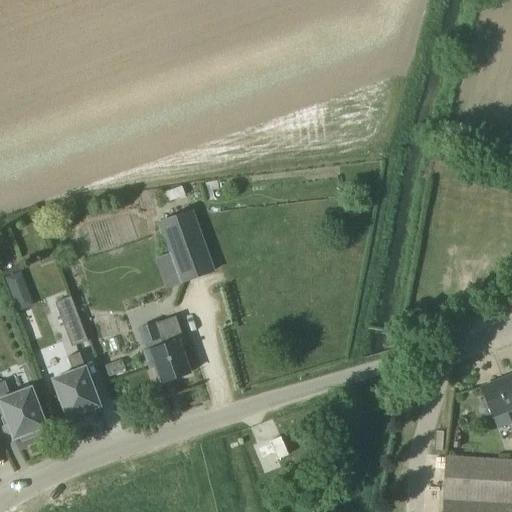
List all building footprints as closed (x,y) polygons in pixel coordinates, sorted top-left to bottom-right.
[(214,272),(192,209),(157,221),(169,253),(180,284),(214,272)] [(5,277),(12,297),(28,292),(20,271),(5,277)] [(71,345),(87,339),(70,295),(54,301),(71,345)] [(161,383),(188,373),(177,340),(183,338),(175,317),(138,329),(147,352),(145,353),(150,367),(155,365),(161,383)] [(76,420),(93,413),(92,409),(99,406),(79,353),(67,357),(73,372),(52,380),(67,418),(74,416),(76,420)] [(511,376),(481,389),(486,401),(482,403),(479,405),(478,408),(480,412),(482,414),(486,414),(490,412),(491,415),(511,407),(511,376)] [(10,396),(4,381),(0,382),(0,404),(13,439),(20,436),(22,440),(40,434),(38,429),(45,427),(31,388),(10,396)] [(511,511),(511,461),(446,458),(442,511),(511,511)]
